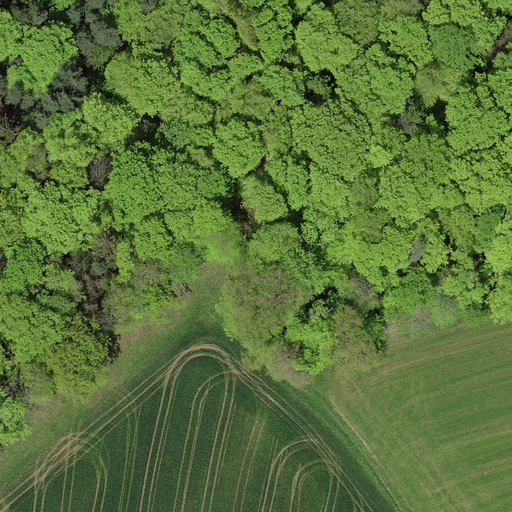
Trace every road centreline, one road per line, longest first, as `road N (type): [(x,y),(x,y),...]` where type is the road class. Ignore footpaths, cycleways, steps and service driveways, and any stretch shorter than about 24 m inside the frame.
road 1 (track): [(408,511),(298,339),(230,198),(213,101),(185,60),(158,41),(136,0)]
road 2 (track): [(0,227),(102,150),(213,101),(336,78),(511,74)]
